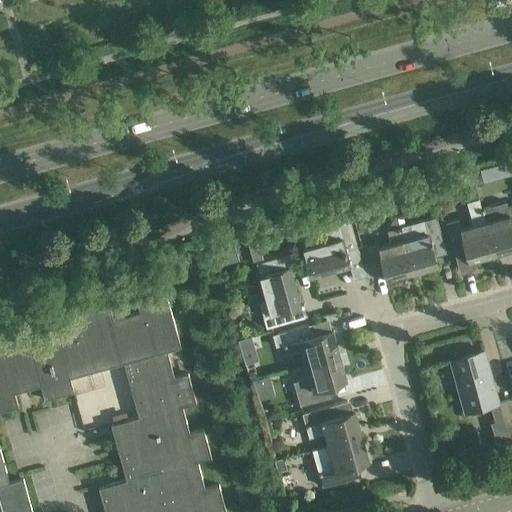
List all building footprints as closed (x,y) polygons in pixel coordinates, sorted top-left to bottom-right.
[(511,162),(502,165),(505,178),(511,175),(511,162)] [(486,225),(482,209),(480,200),(468,203),(474,225),(462,229),(459,220),(447,223),(455,252),(466,249),(470,264),(495,257),(486,225)] [(511,205),(508,207),(510,215),(497,219),(494,206),(482,209),(486,225),(495,257),(511,252),(511,205)] [(435,257),(437,257),(447,254),(437,218),(400,228),(413,276),(439,269),(435,257)] [(367,276),(352,225),(351,221),(325,228),(329,241),(303,248),(312,279),(351,268),(355,279),(367,276)] [(413,276),(400,228),(389,231),(392,244),(380,247),(379,242),(366,246),(374,274),(385,271),(389,282),(413,276)] [(301,307),(295,283),(291,269),(294,268),(290,254),(257,264),(261,276),(260,277),(267,301),(260,303),(267,329),(308,317),(305,306),(301,307)] [(125,363),(168,351),(182,347),(166,290),(137,298),(141,312),(115,319),(111,305),(54,320),(58,334),(32,341),(31,342),(43,385),(42,386),(46,400),(75,393),(71,378),(117,365),(125,363)] [(340,355),(334,331),(314,336),(310,325),(273,335),(277,347),(284,345),(288,357),(303,353),(307,366),(340,355)] [(29,389),(42,386),(43,385),(31,342),(32,341),(28,328),(0,335),(0,343),(2,350),(0,350),(0,412),(6,411),(20,407),(16,393),(19,392),(29,389)] [(175,377),(168,351),(125,363),(140,417),(183,406),(197,403),(189,373),(175,377)] [(499,402),(485,351),(451,360),(465,412),(499,403),(499,402)] [(347,381),(340,355),(307,366),(310,378),(295,382),(301,406),(330,398),(327,387),(347,381)] [(511,426),(511,401),(511,399),(499,402),(499,403),(506,428),(511,426)] [(363,437),(356,412),(351,413),(348,402),(304,414),(310,438),(326,434),(329,447),(363,437)] [(190,433),(183,406),(140,417),(112,424),(120,453),(191,434),(190,433)] [(43,419),(32,423),(37,436),(49,431),(43,419)] [(198,462),(212,459),(204,429),(190,433),(191,434),(120,453),(125,471),(127,480),(127,481),(155,473),(198,462)] [(369,462),(363,437),(329,447),(314,451),(323,487),(366,475),(363,464),(369,462)] [(5,468),(0,449),(0,485),(9,483),(5,468)] [(288,470),(285,459),(277,461),(280,472),(288,470)] [(205,489),(198,462),(155,473),(165,511),(226,511),(219,485),(205,489)] [(165,511),(155,473),(127,481),(127,480),(99,488),(106,511),(165,511)] [(33,511),(25,479),(9,483),(0,485),(0,511),(33,511)]
